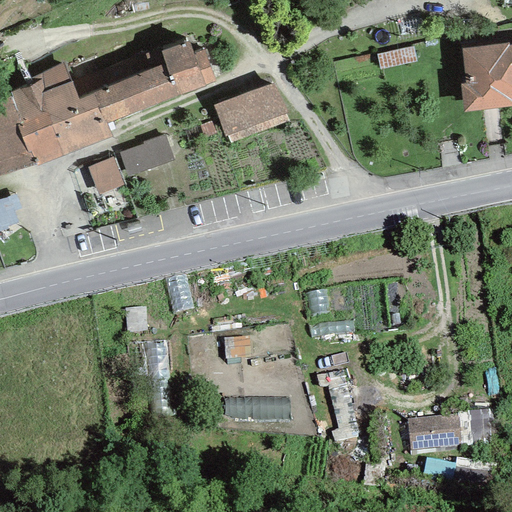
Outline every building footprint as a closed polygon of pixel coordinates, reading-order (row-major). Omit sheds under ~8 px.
[(185,17),(0,98),(0,170),(212,79),(185,17)] [(511,47),(451,51),(455,112),(511,108),(511,47)] [(272,83),(209,106),(225,147),(288,123),(272,83)] [(166,136),(120,152),(128,174),(174,158),(166,136)] [(112,157),(88,167),(98,193),(122,184),(112,157)] [(0,223),(23,214),(13,188),(0,193),(0,223)] [(225,326),(227,353),(293,348),(291,322),(225,326)] [(167,345),(142,348),(151,424),(176,421),(167,345)] [(218,396),(218,421),(286,422),(287,397),(218,396)] [(455,417),(403,425),(408,459),(460,451),(455,417)]
